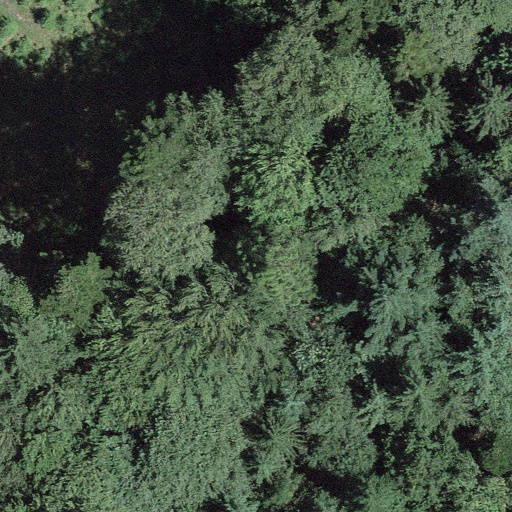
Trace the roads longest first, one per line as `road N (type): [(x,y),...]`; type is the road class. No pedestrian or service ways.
road 1 (track): [(0,265),(144,412),(511,60)]
road 2 (track): [(73,511),(144,412)]
